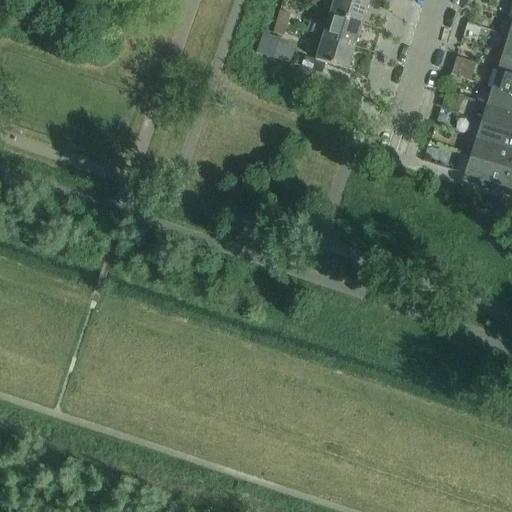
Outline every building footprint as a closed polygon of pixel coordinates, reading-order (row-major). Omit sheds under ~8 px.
[(369,2),(362,0),(333,0),(330,14),(362,24),(369,2)] [(290,16),(279,13),(276,23),(287,27),(290,16)] [(362,24),(330,14),(326,26),(310,21),(307,33),(322,38),(355,47),(362,24)] [(287,27),(276,23),(273,34),(283,38),(287,27)] [(347,72),(355,47),(322,38),(315,61),(305,58),(302,69),(322,75),(325,65),(347,72)] [(511,57),(505,56),(500,74),(511,77),(511,57)] [(511,77),(500,74),(495,90),(511,95),(511,77)] [(511,95),(495,90),(489,107),(511,114),(511,95)] [(511,114),(489,107),(484,125),(511,133),(511,114)] [(511,133),(484,125),(479,141),(511,151),(511,133)] [(511,151),(479,141),(473,159),(511,171),(511,151)] [(511,171),(473,159),(467,177),(511,191),(511,171)]
